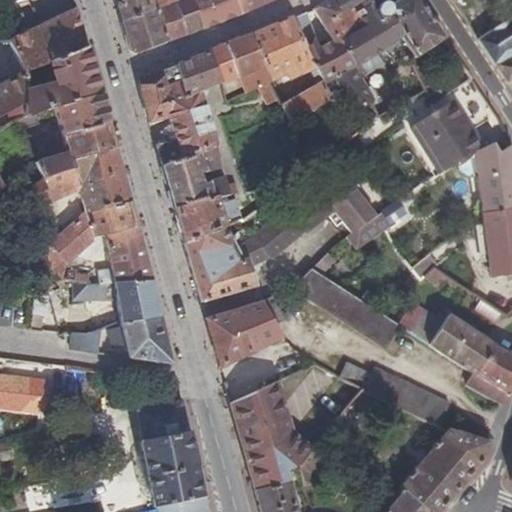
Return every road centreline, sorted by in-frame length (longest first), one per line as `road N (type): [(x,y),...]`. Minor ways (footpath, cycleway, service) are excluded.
road 1 (tertiary): [(113,72),(204,380)]
road 2 (residential): [(0,350),(204,380)]
road 3 (residential): [(113,72),(297,0)]
road 4 (tertiary): [(204,380),(236,511)]
road 5 (residential): [(511,111),(438,0)]
